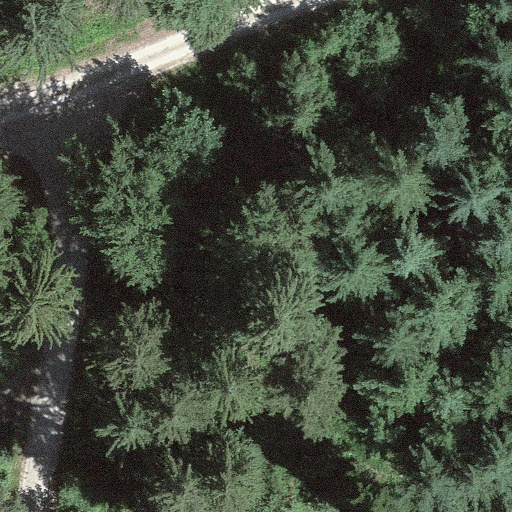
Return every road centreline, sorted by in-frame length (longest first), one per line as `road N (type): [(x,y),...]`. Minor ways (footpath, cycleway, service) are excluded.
road 1 (track): [(36,511),(78,221),(79,89)]
road 2 (track): [(286,0),(212,23),(79,89),(0,112)]
